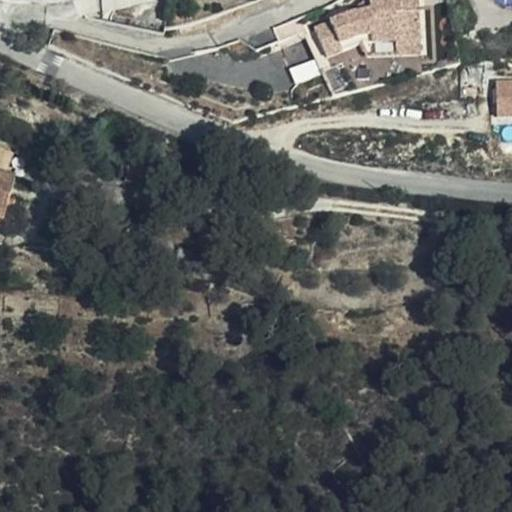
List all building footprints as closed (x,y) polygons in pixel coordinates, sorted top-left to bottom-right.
[(293,23),(303,44),(323,47),(344,38),(340,31),(345,28),(350,39),(381,36),(382,44),(405,44),(404,0),(350,0),(350,11),(330,10),(330,4),(293,23)] [(350,0),(338,0),(330,4),(330,10),(350,11),(350,0)] [(344,38),(353,52),(405,54),(405,44),(382,44),(381,36),(350,39),(345,28),(340,31),(344,38)] [(323,47),(303,44),(308,54),(323,47)] [(297,83),(320,75),(314,60),(292,68),(297,83)] [(511,117),(511,78),(496,79),(497,117),(511,117)]
